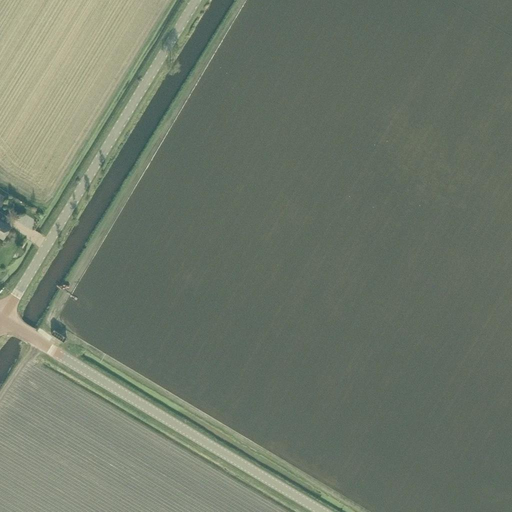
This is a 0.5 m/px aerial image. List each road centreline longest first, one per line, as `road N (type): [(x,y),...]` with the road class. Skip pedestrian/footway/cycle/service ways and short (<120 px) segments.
road 1 (unclassified): [(325,511),(1,320)]
road 2 (unclassified): [(1,320),(195,0)]
